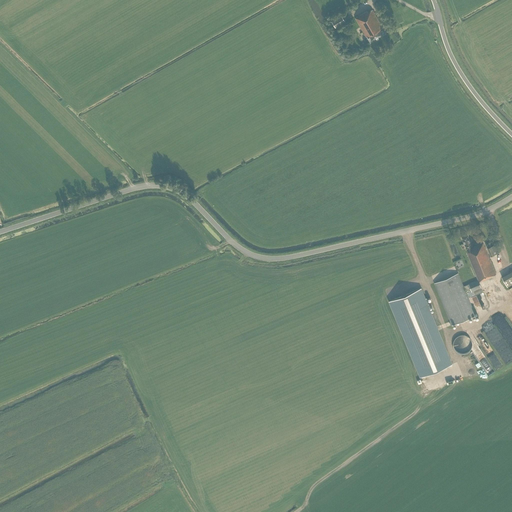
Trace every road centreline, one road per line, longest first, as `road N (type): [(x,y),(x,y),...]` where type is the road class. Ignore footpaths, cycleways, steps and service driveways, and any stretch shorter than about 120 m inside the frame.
road 1 (unclassified): [(0,232),(157,185),(188,197),(250,255),(279,259),(456,219),(511,196)]
road 2 (unclassified): [(511,134),(465,80),(433,0)]
